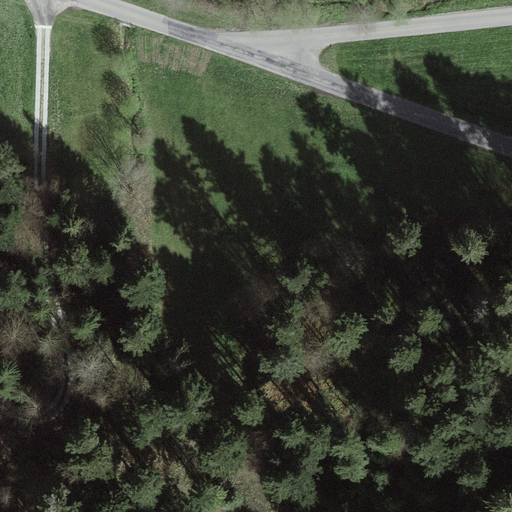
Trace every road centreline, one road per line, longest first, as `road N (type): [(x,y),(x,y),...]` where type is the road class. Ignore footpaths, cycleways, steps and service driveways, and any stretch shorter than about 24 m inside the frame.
road 1 (unclassified): [(95,0),(511,149)]
road 2 (track): [(243,47),(511,18)]
